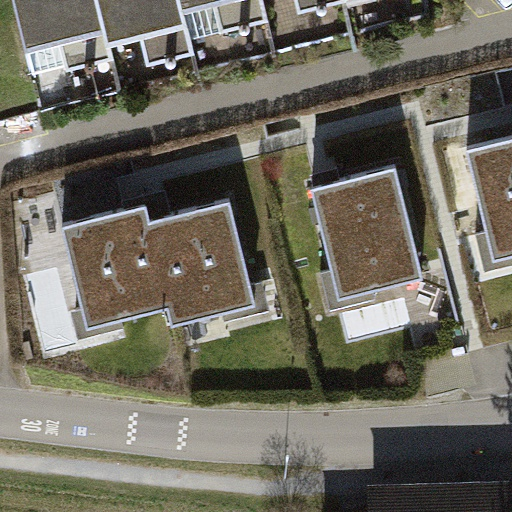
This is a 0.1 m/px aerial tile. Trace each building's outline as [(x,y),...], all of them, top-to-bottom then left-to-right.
[(16,0),(27,42),(103,23),(97,0),(16,0)] [(97,0),(103,23),(107,38),(140,29),(148,60),(195,48),(184,4),(182,0),(97,0)] [(182,0),(184,4),(198,0),(215,0),(222,29),(270,17),(265,0),(182,0)] [(511,132),(467,143),(494,253),(511,248),(511,132)] [(394,161),(311,181),(338,292),(421,271),(394,161)] [(147,215),(168,300),(173,319),(254,299),(228,195),(147,215)] [(168,300),(147,215),(144,200),(61,220),(86,320),(168,300)] [(493,511),(494,473),(347,473),(347,511),(493,511)]
